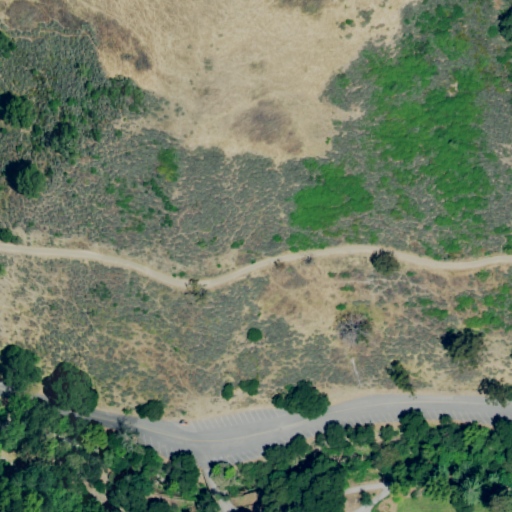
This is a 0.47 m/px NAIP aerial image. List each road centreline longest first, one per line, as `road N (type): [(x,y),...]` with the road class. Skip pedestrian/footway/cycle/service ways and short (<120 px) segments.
road 1 (track): [(0,454),(89,501),(139,511),(430,479),(511,485)]
road 2 (track): [(511,260),(444,263),(359,247),(283,255),(184,281),(94,255),(0,244)]
